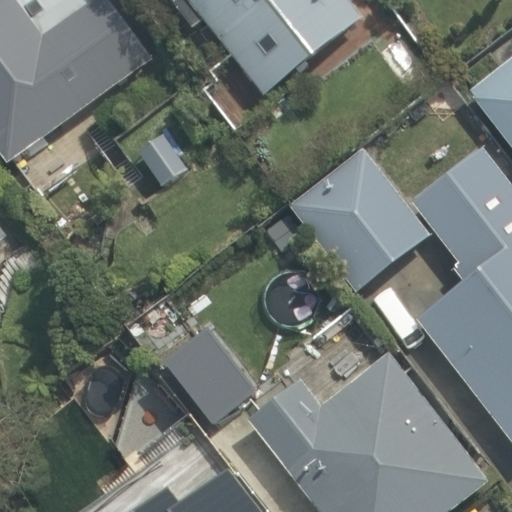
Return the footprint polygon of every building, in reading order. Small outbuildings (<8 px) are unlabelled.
[(33,12),(0,36),(0,159),(25,193),(98,138),(85,121),(152,70),(98,0),(91,0),(48,32),(33,12)] [(342,0),(155,0),(243,117),(363,28),(342,0)] [(511,147),(511,71),(476,98),(511,147)] [(418,219),(370,151),(288,210),(353,303),(436,244),(418,219)] [(511,178),(499,161),(418,219),(436,244),(471,293),(427,325),(511,444),(511,178)] [(0,282),(29,262),(0,220),(0,282)] [(268,412),(216,336),(164,371),(192,412),(173,425),(197,460),(268,412)] [(307,394),(256,432),(315,511),(469,511),(491,497),(397,369),(327,421),(307,394)]
